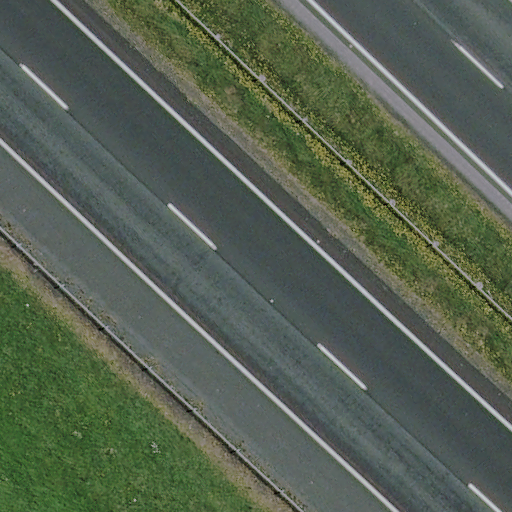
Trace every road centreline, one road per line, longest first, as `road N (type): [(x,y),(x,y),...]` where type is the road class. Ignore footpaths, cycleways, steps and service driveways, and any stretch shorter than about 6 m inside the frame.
road 1 (motorway): [(402,511),(0,126)]
road 2 (motorway): [(336,0),(511,169)]
